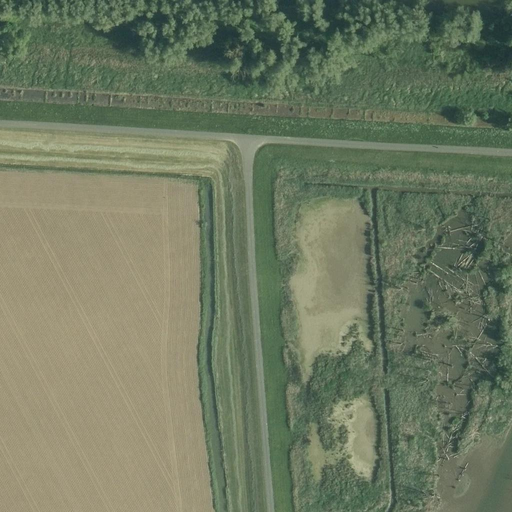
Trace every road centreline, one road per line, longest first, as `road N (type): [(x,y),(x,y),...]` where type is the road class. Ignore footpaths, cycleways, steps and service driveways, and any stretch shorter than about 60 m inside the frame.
road 1 (unclassified): [(271,511),(248,137)]
road 2 (unclassified): [(511,151),(248,137)]
road 3 (unclassified): [(248,137),(0,125)]
